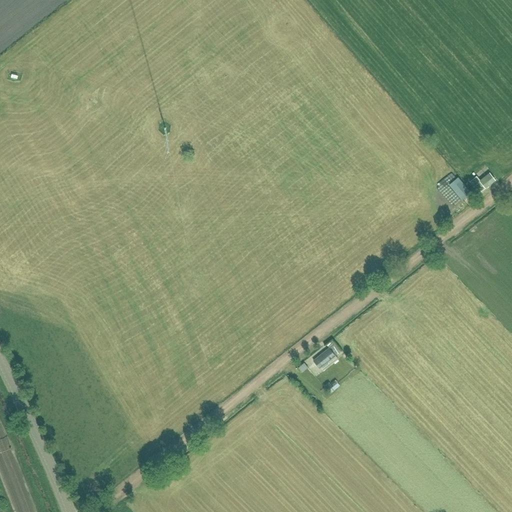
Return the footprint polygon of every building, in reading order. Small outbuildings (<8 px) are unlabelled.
[(485,188),(494,181),(489,174),(479,182),(475,177),(470,182),(477,191),(483,186),(485,188)] [(461,200),(470,193),(458,178),(449,185),(461,200)] [(452,193),(443,199),(451,211),(461,204),(452,193)] [(335,356),(329,348),(313,361),(319,368),(335,356)] [(301,362),(295,365),(298,373),(305,369),(301,362)]
